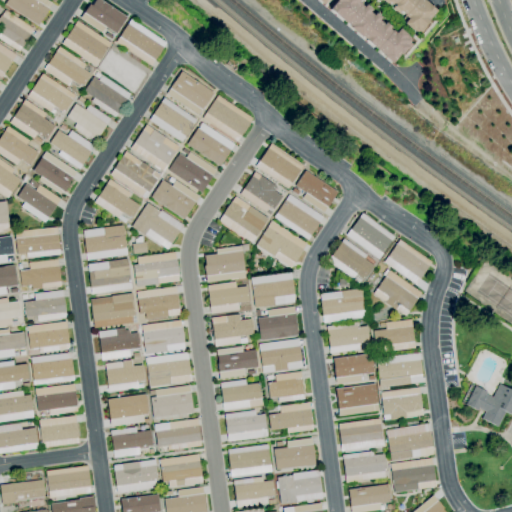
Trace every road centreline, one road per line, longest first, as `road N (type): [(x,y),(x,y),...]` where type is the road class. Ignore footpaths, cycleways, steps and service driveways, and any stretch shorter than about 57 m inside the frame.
road 1 (residential): [(120,0),(436,250),(441,273),(427,324),(432,374),(451,493),(467,511),(97,451),(70,215),(179,42)]
road 2 (residential): [(268,118),(198,221),(187,254),(219,511)]
road 3 (residential): [(335,511),(306,278),(356,193)]
road 4 (residential): [(0,107),(70,0)]
